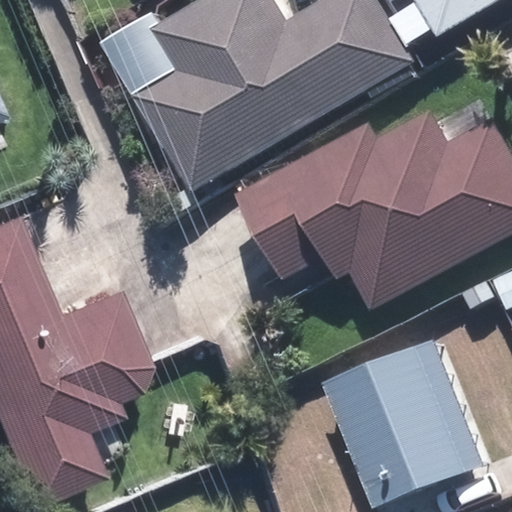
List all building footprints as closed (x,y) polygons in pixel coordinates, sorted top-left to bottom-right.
[(204,0),(165,23),(192,68),(150,93),(206,190),(430,60),(395,0),(204,0)] [(434,53),(511,3),(511,0),(437,0),(411,16),(434,53)] [(0,114),(11,111),(0,84),(0,114)] [(407,108),(254,191),(302,279),(342,257),(373,313),(511,237),(511,117),(500,95),(461,115),(453,101),(415,122),(407,108)] [(64,301),(23,204),(0,213),(0,400),(41,498),(113,467),(95,422),(132,407),(125,391),(164,375),(123,276),(64,301)] [(511,268),(503,272),(511,297),(511,268)] [(451,333),(342,374),(390,503),(499,463),(451,333)] [(214,374),(159,397),(177,443),(233,421),(214,374)]
